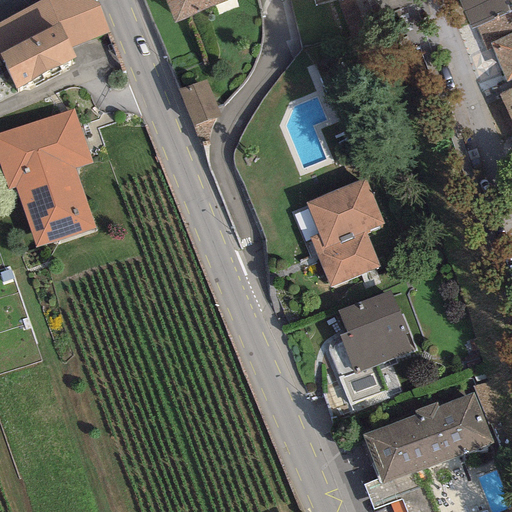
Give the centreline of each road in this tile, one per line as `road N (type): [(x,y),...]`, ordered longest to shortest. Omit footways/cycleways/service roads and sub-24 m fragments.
road 1 (residential): [(236,301),(253,294),(256,267),(223,173),(224,137),(274,47),(276,0)]
road 2 (unclassified): [(236,301),(113,0)]
road 3 (residential): [(511,227),(436,0)]
road 4 (unclassified): [(325,511),(236,301)]
